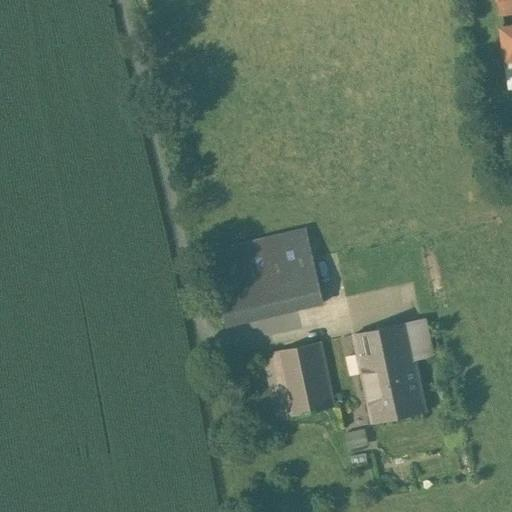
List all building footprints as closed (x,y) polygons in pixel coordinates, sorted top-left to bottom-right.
[(511,31),(503,33),(507,58),(511,57),(511,31)] [(307,231),(209,254),(219,294),(251,287),(298,276),(316,271),(307,231)] [(316,271),(298,276),(305,307),(324,303),(316,271)] [(298,276),(251,287),(258,318),(305,307),(298,276)] [(251,287),(219,294),(226,326),(258,318),(251,287)] [(407,324),(353,336),(362,376),(416,365),(415,361),(407,324)] [(321,341),(264,353),(279,418),(335,405),(321,341)] [(416,365),(362,376),(372,424),(426,412),(416,365)] [(349,449),(369,443),(364,427),(344,433),(349,449)]
